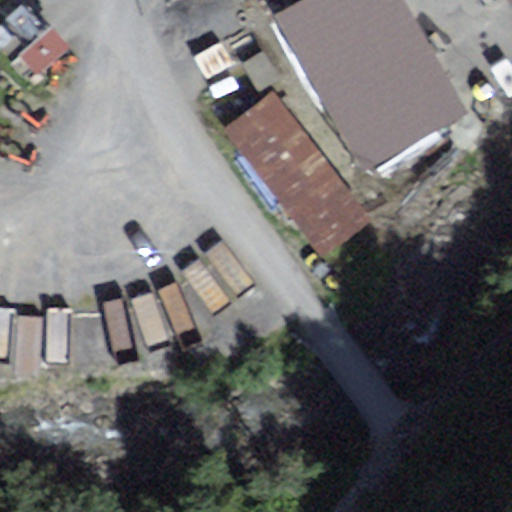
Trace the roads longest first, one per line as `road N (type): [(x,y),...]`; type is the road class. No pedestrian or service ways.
road 1 (residential): [(316,318),(208,170),(119,0)]
road 2 (track): [(345,511),(407,439),(316,318)]
road 3 (track): [(407,439),(511,335)]
